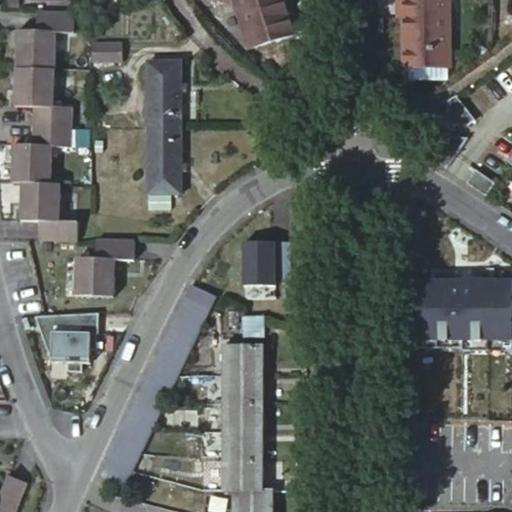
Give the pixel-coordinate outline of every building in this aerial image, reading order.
[(284,0),(236,0),(246,33),(290,21),(284,0)] [(398,0),(398,18),(405,18),(404,68),(405,68),(449,68),(452,68),(451,0),(398,0)] [(15,37),(15,74),(52,74),(52,37),(71,37),(71,21),(32,21),(33,37),(15,37)] [(124,46),(94,45),(94,63),(123,62),(124,46)] [(179,62),(147,63),(148,128),(180,128),(179,62)] [(405,68),(405,78),(449,78),(449,68),(405,68)] [(52,74),(15,74),(15,113),(33,113),(32,132),(70,132),(70,112),(51,112),(52,74)] [(89,104),(81,104),(82,131),(96,130),(96,119),(89,119),(89,104)] [(148,129),(149,197),(179,197),(182,197),(180,132),(180,128),(148,128),(148,129)] [(96,130),(82,131),(83,155),(91,154),(90,141),(97,141),(96,130)] [(71,150),(70,132),(32,132),(32,151),(15,150),(15,188),(28,188),(51,188),(51,150),(71,150)] [(62,187),(51,188),(28,188),(27,227),(46,227),(46,244),(81,244),(81,227),(62,226),(62,187)] [(179,215),(179,197),(149,197),(149,215),(179,215)] [(290,229),(258,229),(258,287),(290,287),(290,229)] [(131,244),(94,243),(94,261),(77,261),(78,298),(111,298),(112,261),(131,260),(131,244)] [(204,278),(238,295),(245,283),(211,266),(204,278)] [(511,350),(511,274),(410,275),(410,343),(509,343),(509,351),(511,350)] [(211,306),(189,296),(101,486),(124,496),(211,306)] [(241,316),(242,331),(262,331),(262,315),(241,316)] [(32,324),(34,350),(81,345),(78,319),(32,324)] [(225,490),(237,490),(263,489),(264,346),(226,346),(225,490)] [(498,379),(420,378),(419,410),(498,411),(498,379)] [(12,494),(0,489),(0,511),(4,511),(7,508),(16,511),(22,511),(33,485),(18,479),(12,494)] [(273,511),(273,490),(263,489),(237,490),(236,511),(273,511)]
